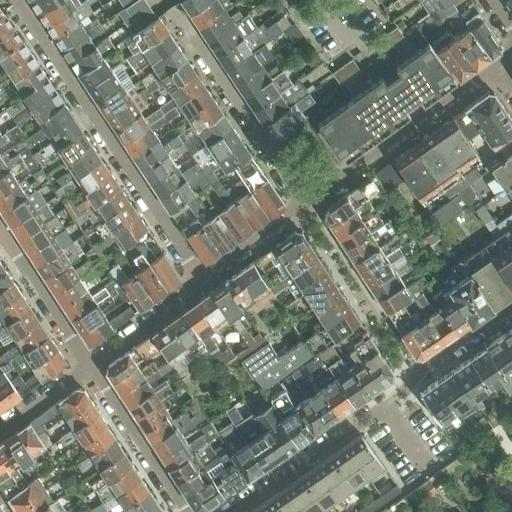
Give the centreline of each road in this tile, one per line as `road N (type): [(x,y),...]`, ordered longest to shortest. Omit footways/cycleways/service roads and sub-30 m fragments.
road 1 (residential): [(229,511),(387,404),(428,360),(511,302)]
road 2 (residential): [(198,276),(13,0)]
road 3 (residential): [(304,201),(497,64)]
road 4 (residential): [(304,201),(186,26)]
road 5 (residential): [(186,511),(90,365)]
road 6 (residential): [(90,365),(0,228)]
road 7 (residential): [(90,365),(188,295),(198,276)]
road 8 (residential): [(198,276),(304,201)]
